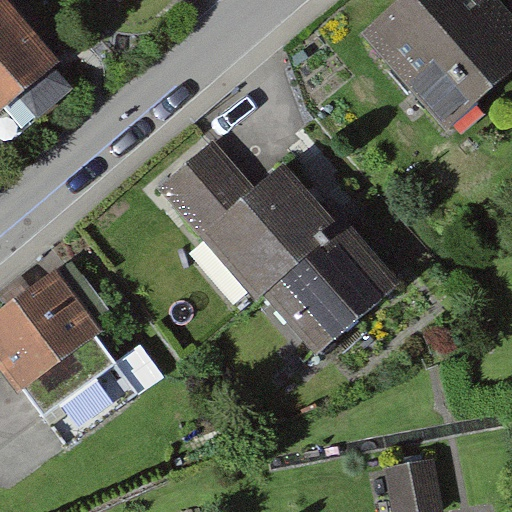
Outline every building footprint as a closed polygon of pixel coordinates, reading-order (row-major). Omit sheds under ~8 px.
[(511,14),(499,0),(414,0),(364,44),(445,137),(511,79),(511,14)] [(0,119),(56,73),(0,5),(0,119)] [(223,151),(172,194),(316,368),(404,295),(351,232),(341,241),(286,175),(260,196),(223,151)] [(52,280),(0,317),(0,358),(67,448),(138,396),(52,280)] [(446,511),(438,464),(389,473),(396,511),(446,511)]
